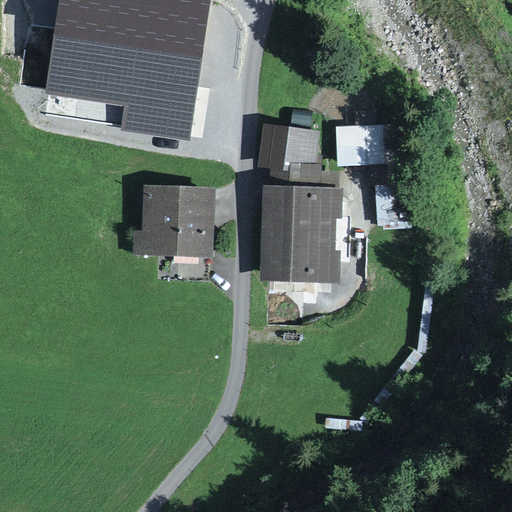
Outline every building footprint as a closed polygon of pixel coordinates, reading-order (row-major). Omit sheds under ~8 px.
[(182,135),(202,0),(67,0),(54,91),(132,102),(129,127),(182,135)] [(341,131),(341,163),(378,162),(377,129),(341,131)] [(263,132),(260,160),(309,165),(312,136),(263,132)] [(271,194),(268,275),(331,277),(334,196),(271,194)] [(217,250),(218,232),(205,232),(206,197),(152,195),(150,236),(138,235),(137,253),(149,253),(149,247),(217,250)]
